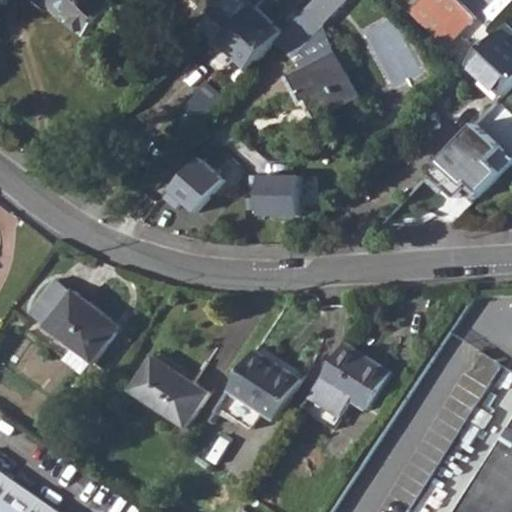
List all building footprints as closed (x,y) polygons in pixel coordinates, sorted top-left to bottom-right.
[(55,6),(87,37),(118,6),(111,0),(37,0),(49,12),(55,6)] [(175,0),(208,29),(235,0),(175,0)] [(235,0),(208,29),(251,70),(286,32),(252,0),(235,0)] [(289,35),(302,48),(322,25),(325,27),(349,0),(316,0),(307,11),(309,13),(289,35)] [(399,0),(412,12),(423,0),(399,0)] [(423,0),(412,12),(449,46),(477,16),(460,0),(423,0)] [(469,64),(504,97),(511,88),(511,42),(500,32),(469,64)] [(347,47),(289,78),(304,105),(310,102),(321,121),(360,101),(346,72),(357,66),(347,47)] [(211,83),(194,102),(205,113),(222,93),(211,83)] [(511,154),(478,122),(428,173),(460,198),(473,186),(486,194),(511,166),(511,154)] [(200,160),(165,201),(177,211),(184,203),(197,215),(225,182),(200,160)] [(260,177),(260,216),(299,217),(300,177),(260,177)] [(50,327),(99,364),(127,327),(77,289),(76,292),(58,279),(34,310),(52,323),(50,327)] [(395,372),(346,339),(320,381),(303,407),(334,427),(351,401),(369,412),(395,372)] [(303,377),(257,347),(219,405),(251,426),(262,410),(275,418),(303,377)] [(133,389),(191,428),(215,392),(156,355),(133,389)] [(511,511),(511,427),(459,511),(511,511)] [(0,511),(67,511),(0,466),(0,511)]
